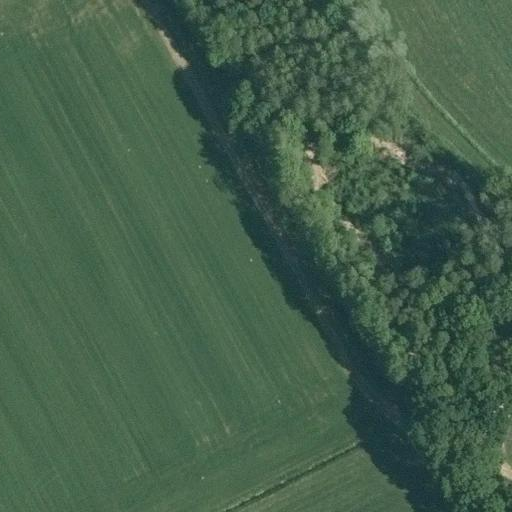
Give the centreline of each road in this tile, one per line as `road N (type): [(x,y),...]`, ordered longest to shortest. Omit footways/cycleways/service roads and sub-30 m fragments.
road 1 (track): [(458,511),(401,415),(350,369),(144,0)]
road 2 (track): [(511,162),(405,47),(380,0)]
